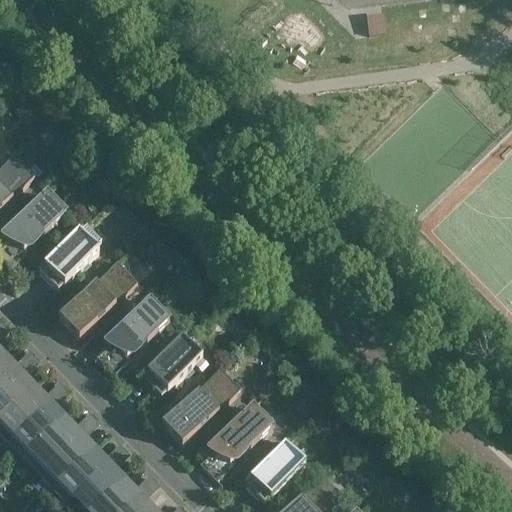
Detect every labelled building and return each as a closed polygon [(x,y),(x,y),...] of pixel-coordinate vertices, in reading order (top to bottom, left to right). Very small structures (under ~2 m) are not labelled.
[(385,37),(383,20),(366,22),(368,39),(385,37)] [(0,214),(34,182),(13,161),(0,174),(0,214)] [(43,242),(67,220),(46,198),(0,242),(0,262),(10,273),(26,258),(23,254),(40,239),(43,242)] [(64,291),(98,257),(94,253),(97,251),(81,234),(38,275),(57,295),(63,290),(64,291)] [(78,346),(137,289),(116,268),(58,325),(78,346)] [(146,349),(170,327),(149,305),(97,356),(101,359),(97,363),(113,380),(129,364),(126,361),(143,345),(146,349)] [(0,344),(9,336),(6,333),(0,338),(0,344)] [(167,398),(201,364),(197,360),(200,358),(185,342),(184,340),(141,382),(160,402),(166,397),(167,398)] [(24,366),(32,359),(28,355),(12,371),(15,375),(24,366)] [(27,373),(36,364),(32,359),(24,366),(25,366),(26,373),(27,373)] [(0,394),(18,377),(20,380),(27,373),(26,373),(25,366),(24,366),(15,375),(12,371),(3,362),(0,364),(0,394)] [(39,367),(36,364),(27,373),(20,380),(23,383),(39,367)] [(181,452),(240,396),(219,375),(161,431),(181,452)] [(23,383),(20,380),(18,377),(0,394),(0,424),(33,393),(23,383)] [(54,397),(62,390),(58,387),(42,402),(45,406),(54,397)] [(57,404),(66,395),(62,390),(54,397),(55,397),(56,404),(57,404)] [(15,440),(48,408),(50,411),(57,404),(56,404),(55,397),(54,397),(45,406),(42,402),(33,393),(0,424),(1,426),(0,426),(0,439),(6,446),(14,439),(15,440)] [(69,398),(66,395),(57,404),(50,411),(53,414),(69,398)] [(53,414),(50,411),(48,408),(15,440),(30,456),(63,424),(53,414)] [(249,456),(273,433),(252,412),(200,462),(204,466),(200,469),(216,487),(233,471),(229,468),(246,452),(249,456)] [(84,428),(91,421),(88,418),(72,433),(75,437),(84,428)] [(87,435),(96,426),(91,421),(84,428),(85,428),(86,435),(87,435)] [(45,471),(78,439),(80,442),(87,435),(86,435),(85,428),(84,428),(75,437),(72,433),(63,424),(30,456),(45,471)] [(99,429),(96,426),(87,435),(80,442),(83,445),(99,429)] [(60,486),(92,455),(83,445),(80,442),(78,439),(45,471),(60,486)] [(270,505),(304,471),(300,467),(303,464),(288,449),(288,448),(287,447),(244,488),(263,509),(269,504),(270,505)] [(114,459),(121,452),(118,449),(102,464),(105,468),(114,459)] [(117,466),(126,457),(121,452),(114,459),(115,459),(116,466),(117,466)] [(75,502),(108,470),(110,473),(117,466),(116,466),(115,459),(114,459),(105,468),(102,464),(92,455),(60,486),(75,502)] [(129,460),(126,457),(117,466),(110,473),(113,476),(129,460)] [(113,476),(110,473),(108,470),(75,502),(84,511),(95,511),(123,486),(113,476)] [(144,490),(151,483),(148,480),(132,495),(135,499),(144,490)] [(332,511),(343,503),(322,481),(290,511),(332,511)] [(147,497),(156,488),(151,483),(144,490),(145,490),(146,497),(147,497)] [(126,511),(138,501),(140,504),(147,497),(146,497),(145,490),(144,490),(135,499),(132,495),(123,486),(95,511),(126,511)] [(159,491),(156,488),(147,497),(140,504),(143,507),(159,491)] [(147,511),(143,507),(140,504),(138,501),(126,511),(147,511)]
